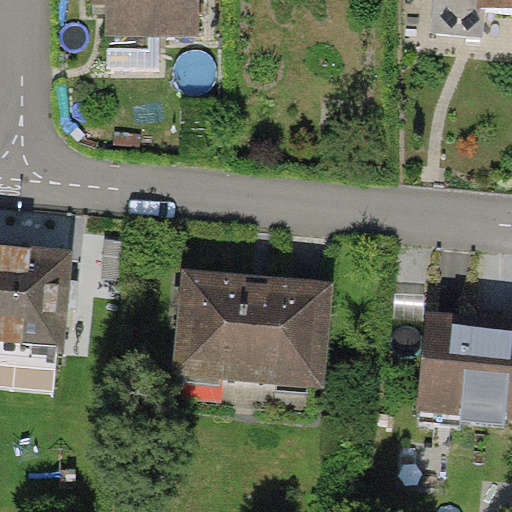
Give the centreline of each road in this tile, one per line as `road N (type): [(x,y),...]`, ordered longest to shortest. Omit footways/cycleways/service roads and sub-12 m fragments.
road 1 (residential): [(22,180),(511,227)]
road 2 (residential): [(22,180),(22,0)]
